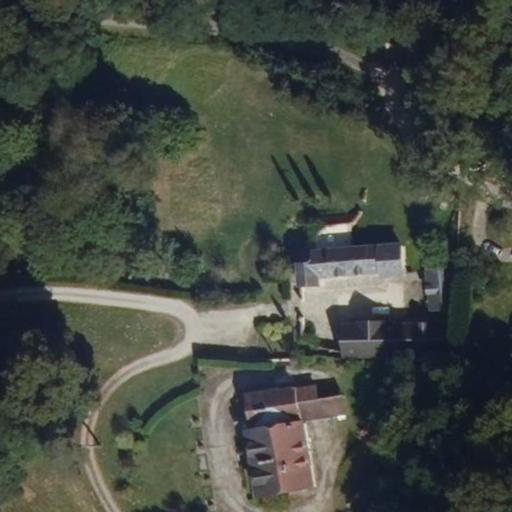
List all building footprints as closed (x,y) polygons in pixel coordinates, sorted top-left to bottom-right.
[(447,19),(448,0),(403,0),(402,16),(447,19)] [(382,43),(384,56),(405,54),(403,41),(382,43)] [(352,249),(350,223),(314,226),(316,252),(352,249)] [(406,281),(403,245),(352,249),(316,252),(317,259),(298,261),(300,290),(326,288),(324,273),(382,268),(383,283),(406,281)] [(443,306),(440,267),(424,268),(426,307),(443,306)] [(443,351),(441,323),(382,326),(382,321),(357,323),(357,327),(341,327),(343,356),(443,351)] [(345,412),(341,393),(317,397),(315,385),(295,388),(301,420),(302,419),(345,412)] [(314,486),(302,419),(301,420),(295,388),(279,391),(279,389),(249,394),(251,409),(248,410),(252,432),(249,432),(259,495),(314,486)]
